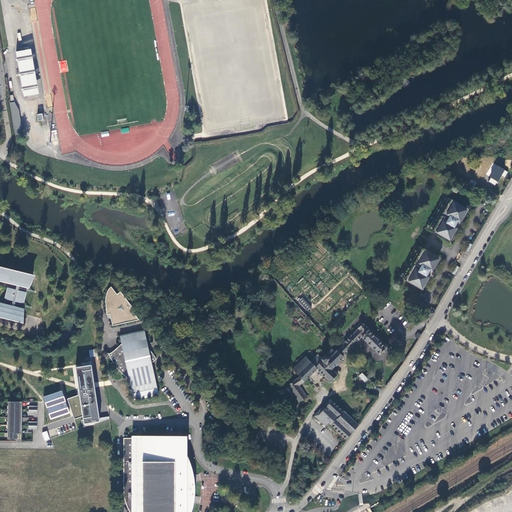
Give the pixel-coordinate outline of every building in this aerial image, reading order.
[(36,94),(28,50),(15,52),(23,96),(36,94)] [(21,133),(18,102),(11,102),(14,134),(21,133)] [(37,106),(39,115),(47,113),(46,105),(37,106)] [(498,179),(501,173),(491,169),(488,175),(495,178),(490,189),(497,192),(502,181),(498,179)] [(444,194),(426,227),(447,239),(450,233),(452,234),(454,230),(456,232),(458,228),(456,227),(461,217),(463,219),(466,215),(461,213),(465,206),(444,194)] [(398,276),(419,288),(423,282),(425,283),(427,280),(429,281),(431,277),(429,276),(434,266),(436,268),(438,264),(434,262),(438,255),(417,243),(398,276)] [(0,314),(22,319),(24,309),(15,306),(16,302),(23,304),(24,301),(23,301),(24,296),(26,294),(26,293),(18,290),(19,285),(27,287),(27,289),(28,289),(30,286),(33,277),(0,269),(0,314)] [(112,326),(139,319),(133,312),(135,311),(120,291),(117,294),(111,286),(108,288),(107,292),(106,295),(105,299),(105,302),(106,314),(110,314),(112,326)] [(298,301),(307,310),(310,306),(302,297),(298,301)] [(429,321),(434,313),(430,310),(425,318),(429,321)] [(368,330),(369,330),(361,321),(355,326),(357,328),(340,346),(346,353),(361,337),(379,355),(386,348),(368,330)] [(387,349),(389,348),(370,329),(369,330),(368,330),(386,348),(387,349)] [(144,330),(119,335),(121,344),(117,348),(113,351),(108,354),(110,358),(112,361),(114,359),(116,360),(113,363),(117,368),(120,371),(124,375),(129,378),(134,400),(159,395),(152,363),(156,359),(154,355),(152,352),(148,348),(144,330)] [(331,369),(346,353),(340,346),(336,350),(334,348),(321,359),(318,355),(310,362),(305,358),(292,370),(300,378),(292,383),(291,381),(290,380),(288,380),(287,381),(286,383),(287,384),(289,385),(287,386),(299,401),(305,397),(298,387),(316,369),(329,382),(336,375),(331,369)] [(94,386),(90,361),(81,363),(82,366),(75,367),(78,387),(79,395),(67,399),(74,420),(83,416),(84,424),(100,422),(94,386)] [(364,382),(367,378),(361,372),(358,376),(364,382)] [(62,391),(43,397),(51,420),(70,414),(62,391)] [(8,401),(8,439),(16,439),(16,438),(17,438),(17,433),(20,434),(20,429),(21,429),(22,422),(20,421),(21,412),(22,412),(22,406),(20,406),(21,402),(8,401)] [(345,439),(358,426),(332,401),(331,402),(330,402),(327,404),(328,405),(325,408),(323,407),(314,416),(325,426),(329,424),(345,439)] [(128,507),(130,511),(190,511),(194,501),(195,501),(195,499),(194,499),(195,481),(195,479),(195,478),(194,478),(192,470),(190,462),(187,455),(184,456),(181,451),(175,451),(175,438),(136,438),(136,442),(134,442),(134,438),(124,438),(124,492),(125,497),(126,502),(128,507)]
